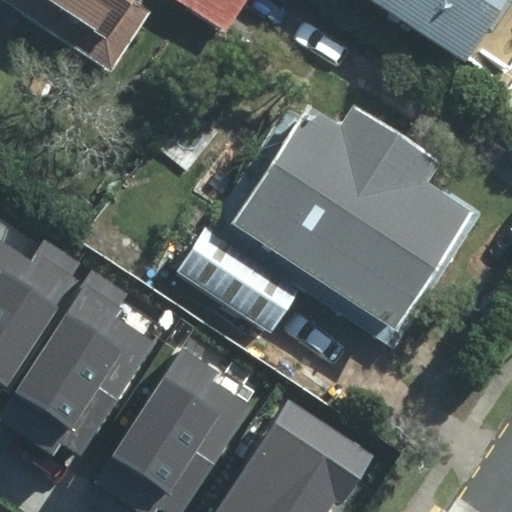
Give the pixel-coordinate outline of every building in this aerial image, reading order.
[(251,0),(0,0),(116,76),(165,0),(177,0),(229,34),(251,0)] [(511,0),(363,0),(474,73),(511,13),(511,0)] [(214,222),(178,274),(278,341),(316,283),(403,341),(483,219),(438,190),(448,176),(357,124),(348,141),(310,120),(242,237),(214,222)] [(0,387),(78,264),(42,241),(28,263),(0,245),(0,387)] [(0,408),(0,420),(56,455),(64,442),(75,450),(146,338),(111,316),(125,294),(88,270),(0,408)] [(216,365),(178,342),(92,480),(142,511),(159,511),(163,507),(171,511),(188,511),(254,406),(208,378),(216,365)] [(287,404),(217,511),(327,511),(335,500),(343,506),(373,459),(287,404)]
